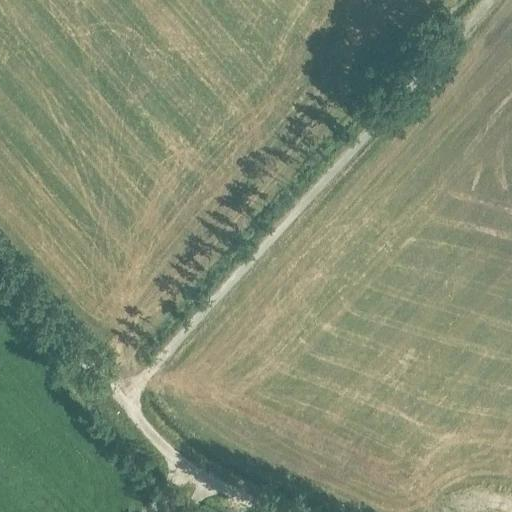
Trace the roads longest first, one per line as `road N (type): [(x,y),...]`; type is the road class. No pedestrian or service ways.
road 1 (residential): [(266,104),(237,370),(482,396)]
road 2 (unclassified): [(270,511),(185,466),(152,437),(0,266)]
road 3 (residential): [(121,253),(134,89)]
road 4 (residential): [(266,104),(134,89)]
road 5 (residential): [(499,129),(491,253)]
